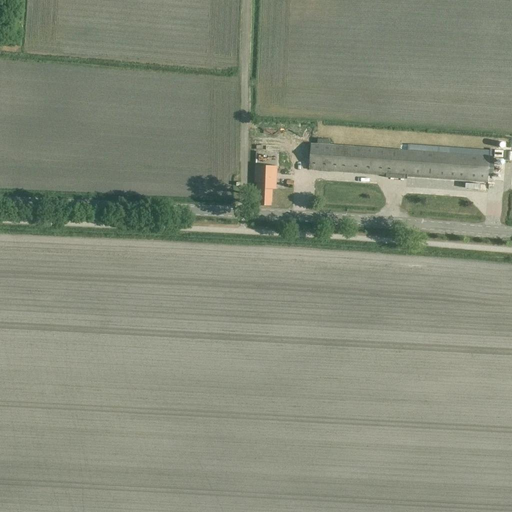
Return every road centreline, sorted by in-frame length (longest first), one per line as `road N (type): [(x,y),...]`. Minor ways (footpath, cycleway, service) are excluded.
road 1 (tertiary): [(242,212),(511,232)]
road 2 (tertiary): [(242,212),(0,202)]
road 3 (unknown): [(389,223),(392,187),(426,189),(484,200),(493,230)]
